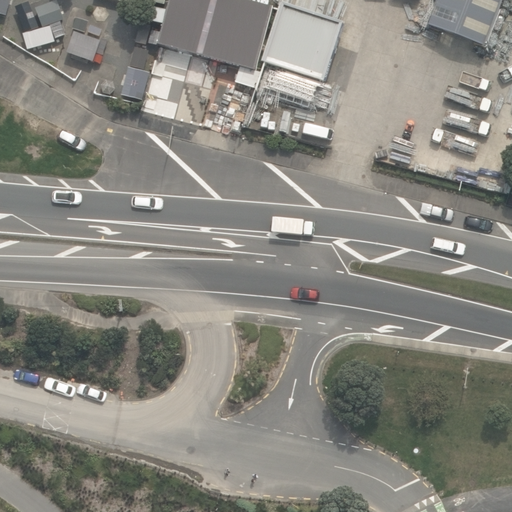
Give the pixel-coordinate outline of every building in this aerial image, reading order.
[(0,0),(0,18),(6,21),(13,0),(0,0)] [(254,74),(272,9),(240,0),(169,0),(156,48),(254,74)] [(486,49),(503,0),(438,0),(428,28),(486,49)] [(322,83),(341,24),(281,5),(262,63),(322,83)] [(82,13),(67,57),(97,67),(113,24),(82,13)]
